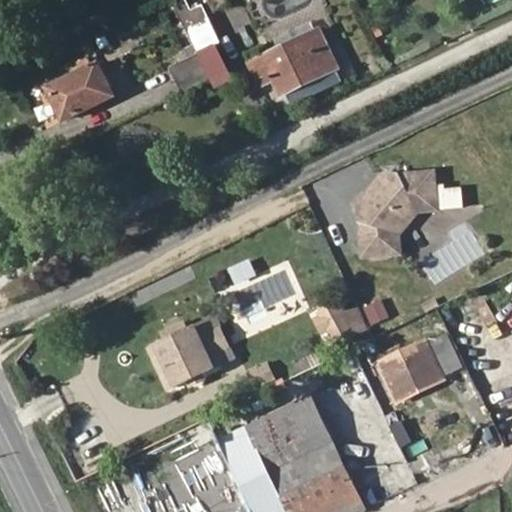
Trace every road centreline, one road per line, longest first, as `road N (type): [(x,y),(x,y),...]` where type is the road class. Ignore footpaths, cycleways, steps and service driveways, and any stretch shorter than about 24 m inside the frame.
road 1 (unknown): [(0,327),(511,67)]
road 2 (unknown): [(511,20),(0,275)]
road 3 (unknown): [(397,511),(511,457)]
